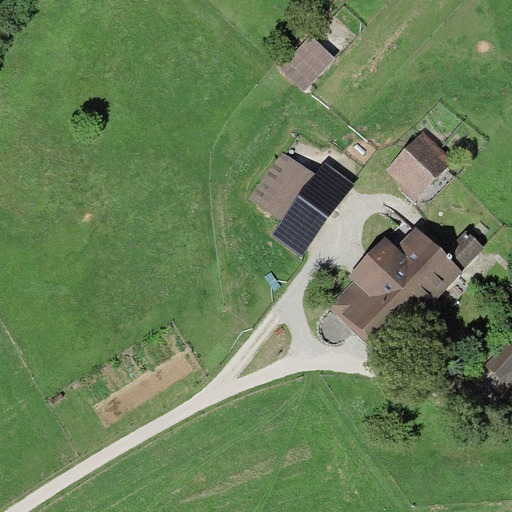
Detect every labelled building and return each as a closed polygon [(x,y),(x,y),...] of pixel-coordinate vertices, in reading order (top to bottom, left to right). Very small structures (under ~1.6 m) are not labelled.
[(311,43),(281,73),(300,92),(330,62),(311,43)] [(425,133),(388,171),(401,184),(399,187),(414,202),(452,163),(446,157),(447,155),(425,133)] [(251,201),(284,226),(317,180),(284,156),(251,201)] [(284,226),(274,239),(300,258),(352,188),(326,169),(317,180),(284,226)] [(355,324),(388,354),(462,272),(445,257),(416,229),(397,250),(386,240),(349,277),(354,283),(333,304),(355,324)] [(466,234),(445,257),(462,272),(483,249),(466,234)] [(511,340),(487,366),(510,388),(511,385),(511,340)]
